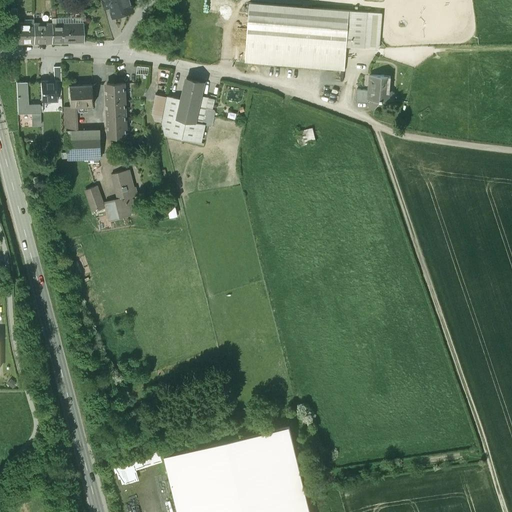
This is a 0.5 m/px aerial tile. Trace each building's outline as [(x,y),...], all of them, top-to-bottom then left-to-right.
[(129,0),(102,0),(104,8),(109,7),(112,16),(117,15),(118,16),(127,14),(127,12),(133,10),(129,0)] [(367,11),(249,2),(244,62),(344,69),(346,45),(364,47),(367,11)] [(367,11),(364,47),(379,48),(382,12),(367,11)] [(33,22),(17,23),(17,43),(33,42),(33,22)] [(51,22),(33,22),(33,42),(51,42),(51,23),(51,22)] [(51,42),(84,41),(84,23),(51,23),(51,42)] [(390,76),(370,74),(370,75),(373,75),(371,89),(369,89),(368,99),(382,100),(382,99),(392,99),(393,91),(389,91),(390,76)] [(204,82),(185,77),(181,98),(176,119),(195,123),(201,95),(204,82)] [(56,80),(40,81),(41,100),(56,99),(56,80)] [(26,82),(16,82),(17,113),(31,113),(31,125),(40,125),(39,104),(27,105),(26,82)] [(124,83),(106,84),(108,136),(126,136),(124,83)] [(92,85),(68,86),(69,106),(75,105),(93,105),(92,85)] [(369,89),(357,88),(356,101),(368,102),(368,99),(369,89)] [(162,118),(167,97),(156,95),(151,115),(162,118)] [(215,98),(201,95),(195,123),(205,125),(212,126),(215,111),(214,109),(213,109),(215,98)] [(176,119),(181,98),(167,96),(167,97),(162,118),(159,133),(202,142),(205,125),(195,123),(176,119)] [(66,131),(76,131),(75,105),(69,106),(62,106),(63,131),(66,131)] [(76,131),(66,131),(68,159),(100,158),(99,130),(76,131)] [(112,174),(117,192),(118,198),(125,197),(130,215),(131,215),(132,211),(131,206),(134,205),(132,197),(138,196),(136,187),(135,187),(130,169),(112,174)] [(97,186),(85,190),(92,211),(104,207),(97,186)] [(118,198),(105,201),(110,220),(130,215),(125,197),(118,198)] [(87,256),(72,259),(76,276),(90,272),(87,256)] [(310,511),(288,422),(163,453),(177,511),(310,511)]
